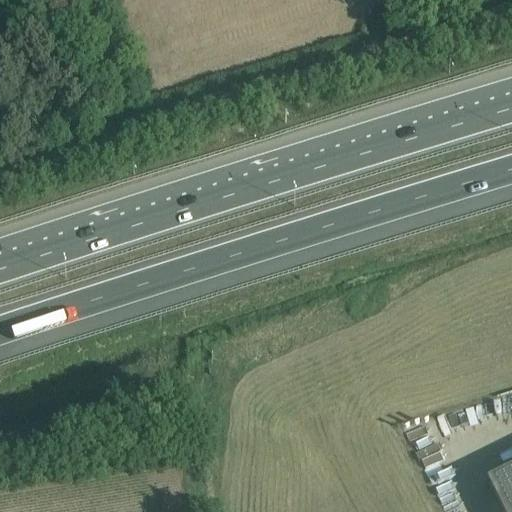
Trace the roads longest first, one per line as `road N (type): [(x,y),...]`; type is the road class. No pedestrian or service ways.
road 1 (unclassified): [(0,182),(511,15)]
road 2 (motorway): [(0,332),(511,170)]
road 3 (motorway): [(511,108),(0,269)]
